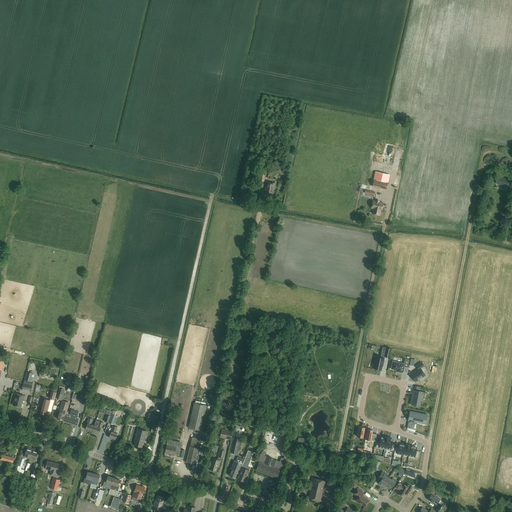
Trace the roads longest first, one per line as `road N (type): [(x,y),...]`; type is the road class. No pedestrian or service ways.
road 1 (track): [(149,474),(210,202)]
road 2 (tertiary): [(257,511),(0,422)]
road 3 (residential): [(395,431),(403,389),(397,382),(368,379),(359,419)]
